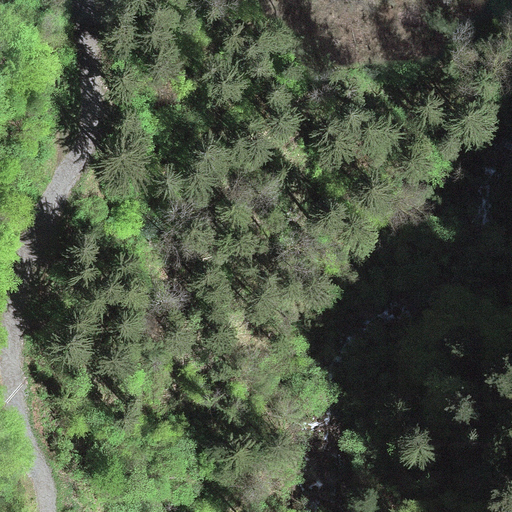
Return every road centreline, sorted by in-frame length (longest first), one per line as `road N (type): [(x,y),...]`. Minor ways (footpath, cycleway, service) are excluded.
road 1 (track): [(81,0),(81,122),(30,243),(12,310),(11,379),(43,511)]
road 2 (track): [(68,159),(44,63),(0,10)]
